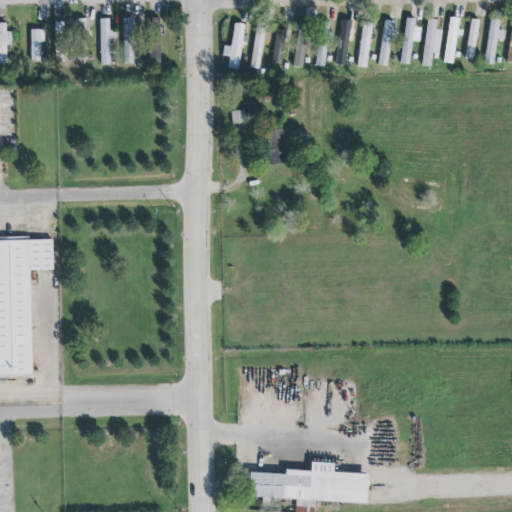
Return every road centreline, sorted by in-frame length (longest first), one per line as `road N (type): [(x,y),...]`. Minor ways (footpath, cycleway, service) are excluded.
road 1 (residential): [(205,511),(194,0)]
road 2 (residential): [(0,412),(203,398)]
road 3 (residential): [(198,192),(0,197)]
